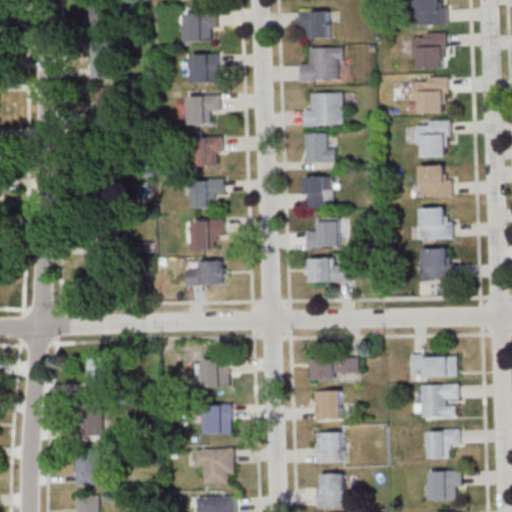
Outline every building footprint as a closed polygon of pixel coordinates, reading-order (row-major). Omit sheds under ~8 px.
[(416,0),(417,23),(448,23),(447,0),(416,0)] [(91,30),(113,30),(113,1),(91,1),(91,30)] [(333,10),(302,10),(302,28),(311,28),(311,38),(333,38),(333,10)] [(219,12),(189,12),(189,41),(220,41),(219,12)] [(416,33),(416,68),(449,68),(449,33),(416,33)] [(119,76),(119,42),(95,42),(95,76),(119,76)] [(313,47),(314,61),(303,61),(303,80),(344,79),(344,47),(313,47)] [(196,82),(221,82),(221,54),(196,54),(196,82)] [(418,76),(418,112),(451,112),(451,76),(418,76)] [(97,122),(122,122),(122,86),(97,86),(97,122)] [(308,125),(346,125),(346,92),(316,92),(316,105),(308,105),(308,125)] [(223,95),(193,95),(193,124),(213,124),(213,112),(223,112),(223,95)] [(454,120),(420,120),(420,156),(454,156),(454,120)] [(105,161),(121,157),(122,135),(121,131),(104,130),(95,133),(93,157),(94,161),(92,196),(97,213),(97,222),(99,232),(108,233),(109,218),(106,208),(111,206),(113,187),(105,161)] [(329,132),(308,132),(308,161),(338,161),(338,144),(329,144),(329,132)] [(225,136),(200,136),(200,165),(220,165),(220,154),(225,154),(225,136)] [(454,196),(454,165),(423,165),(423,196),(454,196)] [(308,206),(335,206),(335,175),(308,175),(308,206)] [(226,178),(196,178),(196,207),(217,207),(217,196),(226,196),(226,178)] [(424,208),(424,239),(455,239),(455,208),(424,208)] [(344,247),(344,233),(343,233),(344,217),(320,217),(320,229),(310,229),(310,246),(344,247)] [(226,219),(196,219),(196,249),(217,249),(217,239),(226,239),(226,219)] [(426,278),(453,278),(453,247),(426,247),(426,278)] [(311,282),(354,282),(354,259),(311,259),(311,282)] [(119,260),(96,261),(97,289),(119,289),(119,260)] [(228,261),(200,261),(200,267),(190,267),(190,285),(228,285),(228,261)] [(461,376),(461,354),(415,354),(415,370),(425,370),(425,376),(461,376)] [(113,357),(89,357),(89,391),(113,391),(113,357)] [(362,357),(316,357),(316,378),(362,378),(362,357)] [(206,387),(232,387),(232,358),(199,358),(199,380),(206,380),(206,387)] [(426,383),(426,404),(420,404),(420,417),(462,417),(462,383),(426,383)] [(345,390),(319,390),(319,419),(345,419),(345,390)] [(86,439),(105,439),(105,403),(86,403),(86,439)] [(234,404),(208,404),(208,433),(234,433),(234,404)] [(462,428),(432,428),(432,458),(453,458),(453,447),(462,447),(462,428)] [(319,432),(319,460),(346,460),(346,432),(319,432)] [(237,483),(237,447),(198,448),(198,470),(208,470),(208,483),(237,483)] [(78,448),(78,485),(103,485),(103,448),(78,448)] [(464,470),(434,470),(434,499),(464,499),(464,470)] [(320,506),(347,506),(347,473),(320,473),(320,506)] [(80,494),(79,511),(101,511),(102,494),(80,494)] [(238,511),(239,495),(200,495),(199,511),(238,511)]
